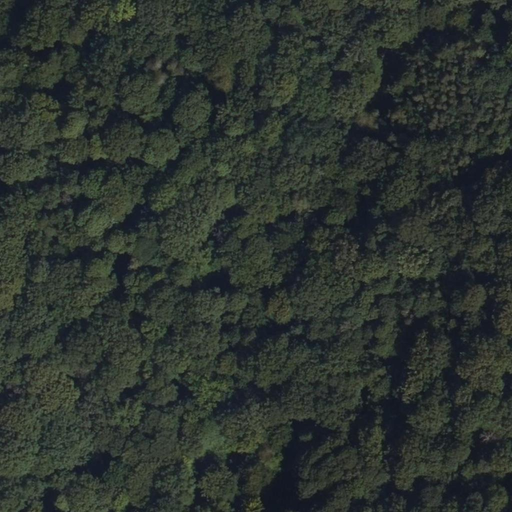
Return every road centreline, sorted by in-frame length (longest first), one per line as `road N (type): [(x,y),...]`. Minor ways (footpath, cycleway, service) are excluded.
road 1 (track): [(181,511),(200,316),(294,255),(325,211),(384,31)]
road 2 (track): [(384,31),(511,55)]
